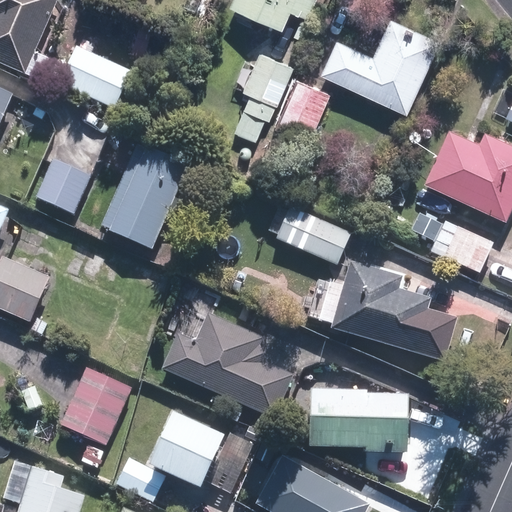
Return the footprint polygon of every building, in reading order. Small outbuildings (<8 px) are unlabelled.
[(0,0),(0,56),(33,71),(64,0),(0,0)] [(237,0),(236,3),(290,27),(298,9),(316,17),(323,0),(237,0)] [(440,40),(392,19),(375,56),(338,40),(322,75),(407,113),(440,40)] [(137,70),(83,46),(66,84),(120,108),(137,70)] [(275,119),(297,64),(263,50),(258,62),(248,58),(239,79),(246,82),(244,89),(254,93),(238,131),(261,140),(270,117),(275,119)] [(315,140),(335,92),(300,77),(279,125),(315,140)] [(0,139),(21,94),(0,84),(0,139)] [(454,130),(430,185),(511,221),(511,143),(492,134),(487,145),(454,130)] [(196,163),(147,141),(108,224),(157,247),(196,163)] [(95,175),(59,157),(39,197),(75,215),(95,175)] [(0,248),(18,208),(0,200),(0,248)] [(356,232),(296,206),(292,214),(281,209),(272,230),(282,234),(280,237),(343,264),(356,232)] [(450,219),(446,218),(430,211),(421,232),(437,239),(448,244),(445,252),(482,268),(495,239),(460,224),(458,223),(450,219)] [(115,251),(96,243),(84,272),(103,280),(115,251)] [(325,260),(294,247),(287,264),(318,277),(325,260)] [(3,276),(0,274),(0,305),(38,322),(58,276),(11,256),(3,276)] [(340,321),(338,326),(450,358),(462,316),(435,308),(438,295),(408,287),(412,275),(359,260),(352,283),(337,279),(326,318),(340,321)] [(185,334),(170,367),(280,416),(298,376),(269,363),(274,352),(265,348),(271,336),(240,322),(232,339),(224,335),(221,341),(205,334),(202,342),(185,334)] [(137,387),(94,366),(66,423),(110,444),(137,387)] [(418,393),(320,388),(317,444),(371,447),(371,451),(415,453),(418,393)] [(241,479),(263,432),(237,419),(231,431),(185,409),(160,459),(212,484),(219,469),(241,479)] [(170,472),(131,454),(119,480),(157,498),(170,472)] [(275,511),(365,511),(370,503),(282,456),(257,502),(275,511)] [(80,511),(87,492),(62,484),(65,472),(36,463),(19,511),(80,511)] [(385,488),(378,502),(397,511),(415,511),(419,505),(385,488)]
